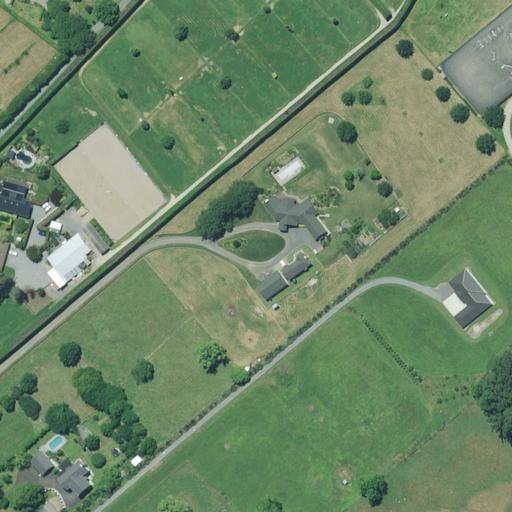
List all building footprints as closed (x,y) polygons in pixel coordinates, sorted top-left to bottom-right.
[(29,188),(6,182),(2,198),(0,197),(0,209),(30,217),(33,207),(27,205),(29,200),(26,199),(29,188)] [(74,198),(71,194),(65,198),(68,202),(74,198)] [(265,204),(268,208),(277,222),(281,222),(280,230),(290,231),(291,226),(300,228),(300,224),(305,225),(317,242),(330,233),(317,214),(319,213),(309,199),(300,205),(296,205),(296,199),(286,198),(285,205),(283,205),(277,196),(265,204)] [(77,218),(69,208),(66,211),(74,220),(77,218)] [(62,224),(56,218),(54,221),(59,227),(62,224)] [(111,249),(91,223),(83,230),(103,255),(111,249)] [(49,258),(59,271),(53,276),(60,284),(66,280),(71,286),(82,277),(79,273),(83,271),(79,266),(89,258),(87,256),(93,251),(81,236),(75,241),(74,239),(49,258)] [(0,276),(2,277),(10,243),(0,240),(0,276)] [(313,264),(305,254),(298,259),(299,261),(293,265),(292,264),(284,270),(292,281),(313,264)] [(289,284),(279,271),(258,287),(269,301),(289,284)] [(94,438),(80,426),(76,430),(83,436),(78,441),(85,448),(94,438)] [(55,467),(43,452),(32,462),(44,476),(55,467)] [(144,460),(140,456),(132,462),(137,467),(144,460)] [(82,461),(76,466),(69,459),(60,467),(63,471),(58,475),(62,479),(61,480),(70,491),(73,488),(81,497),(94,486),(86,477),(91,472),(82,461)] [(58,511),(50,501),(39,510),(40,511),(58,511)]
